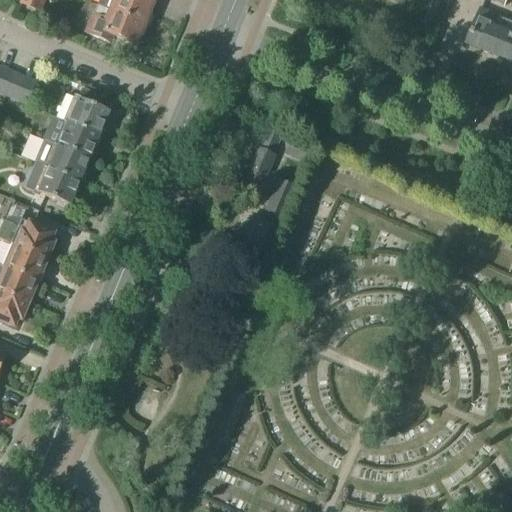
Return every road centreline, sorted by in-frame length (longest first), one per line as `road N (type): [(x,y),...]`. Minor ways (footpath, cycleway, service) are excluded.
road 1 (tertiary): [(48,447),(190,109)]
road 2 (residential): [(221,32),(511,149)]
road 3 (residential): [(190,109),(0,26)]
